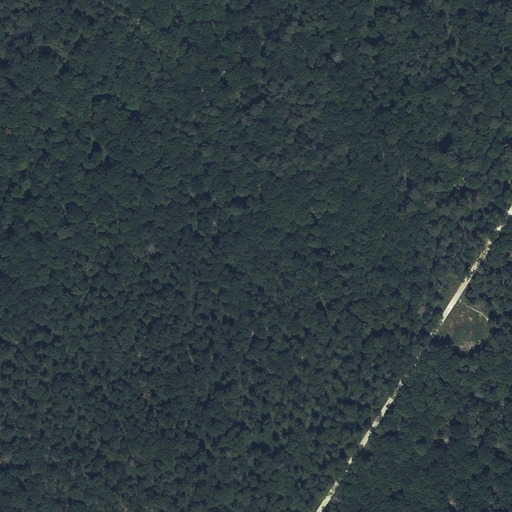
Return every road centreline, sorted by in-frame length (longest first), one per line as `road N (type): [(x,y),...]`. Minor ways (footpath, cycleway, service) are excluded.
road 1 (track): [(317,511),(511,209)]
road 2 (track): [(0,414),(152,511)]
